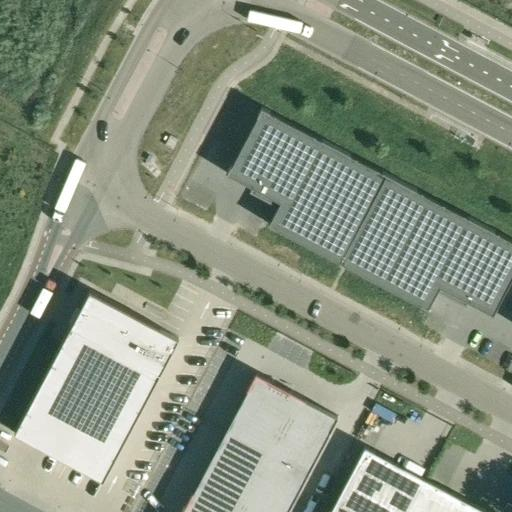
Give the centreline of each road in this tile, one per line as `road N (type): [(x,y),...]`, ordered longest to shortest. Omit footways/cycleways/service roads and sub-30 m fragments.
road 1 (unclassified): [(511,411),(103,195)]
road 2 (unclassified): [(242,0),(511,135)]
road 3 (unclassified): [(103,195),(139,113),(209,0)]
road 4 (unclassified): [(172,0),(103,111),(75,182)]
road 5 (unclassified): [(511,90),(335,0)]
